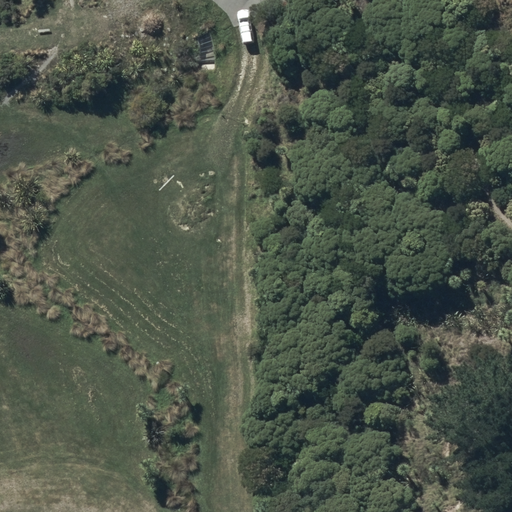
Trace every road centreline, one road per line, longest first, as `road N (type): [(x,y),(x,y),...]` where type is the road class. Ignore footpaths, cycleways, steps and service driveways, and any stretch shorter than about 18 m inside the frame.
road 1 (track): [(0,114),(69,120),(144,146),(197,190),(210,246),(216,511)]
road 2 (track): [(224,7),(240,22),(240,76),(197,190)]
